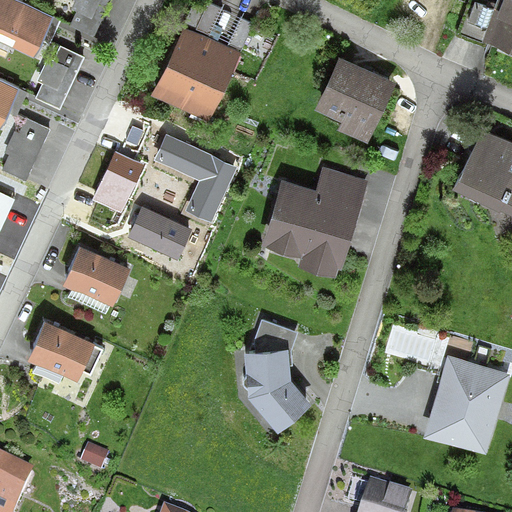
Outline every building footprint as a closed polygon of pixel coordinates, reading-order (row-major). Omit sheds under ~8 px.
[(0,0),(0,38),(34,53),(46,27),(50,16),(13,0),(0,0)] [(83,0),(72,24),(94,34),(109,0),(83,0)] [(479,0),(467,0),(455,33),(484,44),(486,39),(511,48),(511,0),(499,0),(497,7),(479,0)] [(206,2),(203,10),(194,28),(208,35),(220,8),(206,2)] [(183,23),(194,28),(203,10),(191,5),(183,23)] [(240,50),(252,24),(239,18),(226,44),(240,50)] [(210,106),(234,54),(183,30),(158,81),(210,106)] [(61,48),(38,97),(60,107),(82,58),(61,48)] [(319,102),(368,126),(388,85),(339,62),(319,102)] [(0,126),(0,127),(12,101),(17,90),(0,82),(0,126)] [(28,121),(5,169),(26,178),(48,130),(28,121)] [(235,167),(167,136),(156,160),(201,180),(188,210),(211,220),(235,167)] [(511,153),(480,138),(479,140),(480,140),(469,163),(469,162),(457,175),(453,184),(496,206),(501,202),(503,198),(511,202),(511,153)] [(142,165),(116,153),(94,198),(121,211),(142,165)] [(337,261),(339,253),(350,218),(343,216),(354,182),(322,172),(316,194),(282,184),(267,233),(287,239),(291,247),(304,251),(300,261),(331,271),(334,260),(337,261)] [(190,230),(143,208),(130,237),(177,258),(190,230)] [(125,270),(77,247),(63,277),(111,300),(125,270)] [(282,349),(289,330),(261,320),(254,340),(255,352),(247,352),(249,373),(245,373),(241,378),(242,385),(247,389),(250,389),(251,393),(277,425),(304,402),(285,379),(282,349)] [(90,345),(42,322),(28,352),(37,356),(31,370),(57,382),(64,369),(76,375),(87,352),(96,357),(101,348),(91,343),(90,345)] [(508,372),(452,357),(432,429),(488,444),(508,372)] [(86,463),(99,469),(105,456),(92,450),(86,463)] [(29,475),(0,461),(0,498),(15,505),(29,475)] [(402,511),(407,497),(369,486),(361,511),(402,511)]
